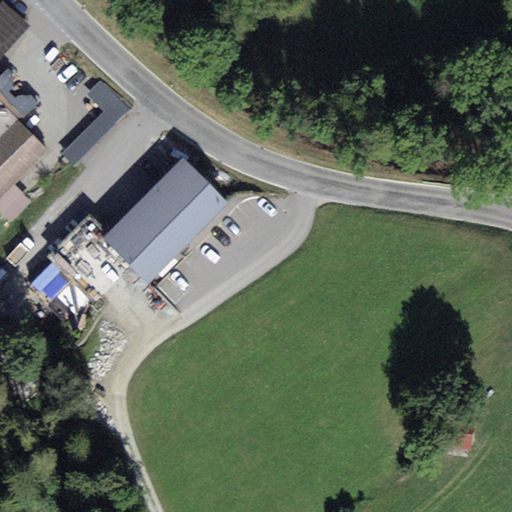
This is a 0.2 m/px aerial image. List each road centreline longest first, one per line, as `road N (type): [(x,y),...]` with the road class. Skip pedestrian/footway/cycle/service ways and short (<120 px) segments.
road 1 (tertiary): [(54,0),(147,89),(247,156),(321,180),(511,214)]
road 2 (track): [(151,511),(113,388),(133,357),(181,320)]
